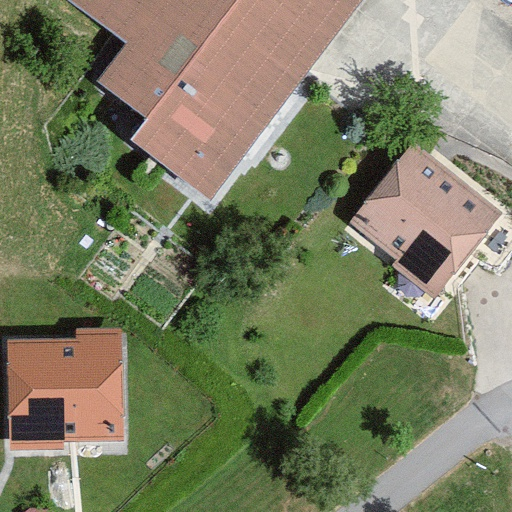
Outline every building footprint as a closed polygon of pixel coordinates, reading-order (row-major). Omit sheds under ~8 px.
[(197,208),(367,0),(63,0),(62,2),(119,49),(81,106),(197,208)] [(511,23),(501,45),(511,50),(511,23)] [(505,222),(416,149),(345,242),(437,309),(505,222)] [(125,341),(0,342),(0,457),(126,455),(125,341)] [(40,511),(58,511),(51,503),(40,511)]
